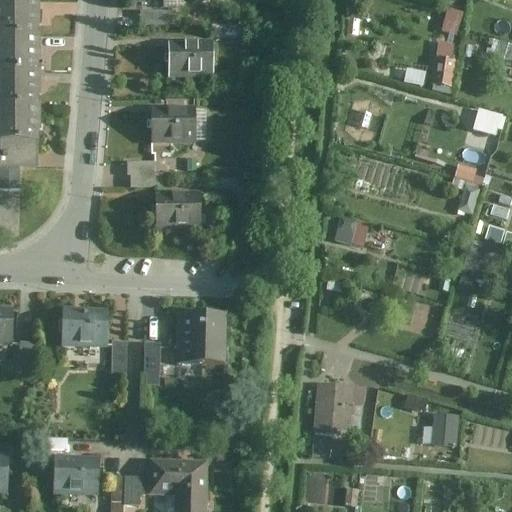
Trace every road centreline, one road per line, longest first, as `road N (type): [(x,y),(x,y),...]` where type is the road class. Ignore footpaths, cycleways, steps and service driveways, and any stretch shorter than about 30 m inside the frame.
road 1 (residential): [(60,273),(86,0)]
road 2 (residential): [(60,273),(287,275)]
